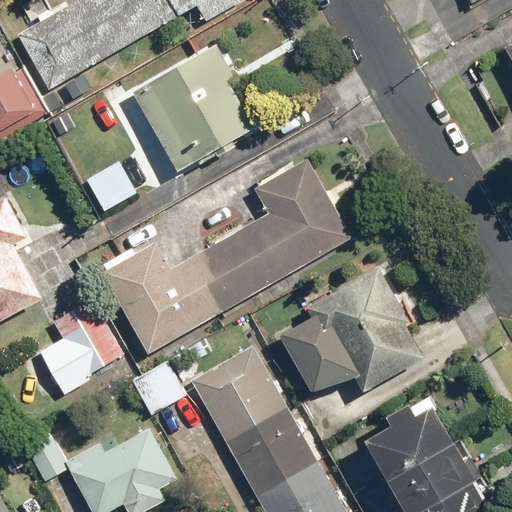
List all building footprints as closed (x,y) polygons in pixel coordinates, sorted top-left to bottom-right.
[(76,0),(19,33),(50,88),(197,4),(206,20),(240,0),(76,0)] [(237,74),(219,43),(135,92),(180,170),(256,125),(229,78),(237,74)] [(38,112),(24,82),(6,91),(20,121),(38,112)] [(308,157),(255,187),(270,212),(172,267),(157,241),(104,271),(150,352),(353,236),(308,157)] [(137,189),(121,160),(87,178),(103,207),(137,189)] [(30,235),(9,195),(0,199),(0,320),(44,297),(16,243),(30,235)] [(410,318),(378,265),(308,306),(325,335),(332,331),(366,389),(424,355),(405,321),(410,318)] [(125,354),(93,298),(55,320),(87,376),(125,354)] [(348,511),(254,344),(192,380),(266,511),(348,511)] [(187,394),(167,360),(133,380),(152,414),(187,394)] [(501,511),(437,400),(419,410),(413,399),(391,411),(397,422),(370,437),(413,511),(501,511)] [(106,450),(101,442),(67,461),(95,511),(105,511),(125,501),(130,511),(141,511),(168,497),(162,488),(181,477),(152,425),(106,450)] [(69,467),(51,435),(27,449),(45,481),(69,467)] [(8,511),(0,497),(0,511),(8,511)]
